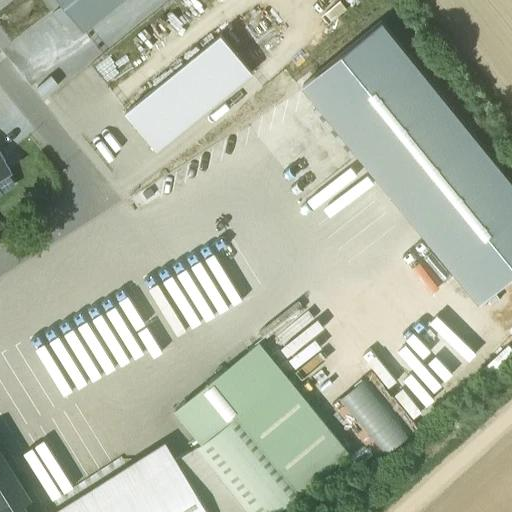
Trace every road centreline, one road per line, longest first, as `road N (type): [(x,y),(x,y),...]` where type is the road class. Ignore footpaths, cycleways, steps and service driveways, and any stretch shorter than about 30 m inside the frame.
road 1 (residential): [(0,68),(83,178),(80,209),(0,263)]
road 2 (track): [(511,413),(394,511)]
